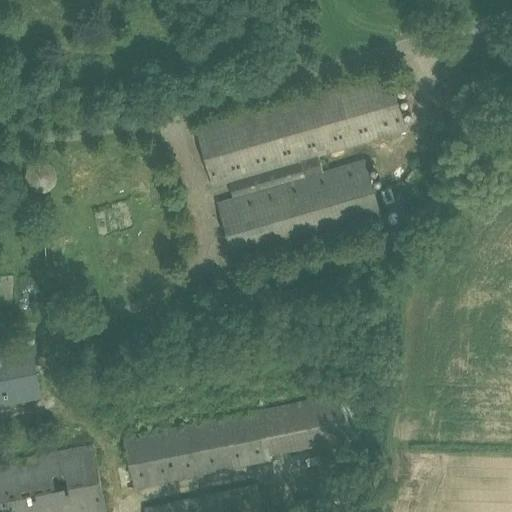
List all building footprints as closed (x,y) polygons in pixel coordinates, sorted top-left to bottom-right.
[(318,153),(405,128),(388,71),(196,127),(212,184),(298,159),(304,178),(218,203),(235,261),(381,218),(364,160),(323,172),(318,153)] [(390,186),(381,189),(385,202),(394,199),(390,186)] [(0,403),(40,396),(30,345),(0,350),(0,403)] [(121,489),(347,444),(337,393),(124,436),(130,464),(117,467),(121,489)] [(0,511),(106,511),(93,443),(0,461),(0,511)] [(146,511),(262,511),(256,484),(145,508),(146,511)]
